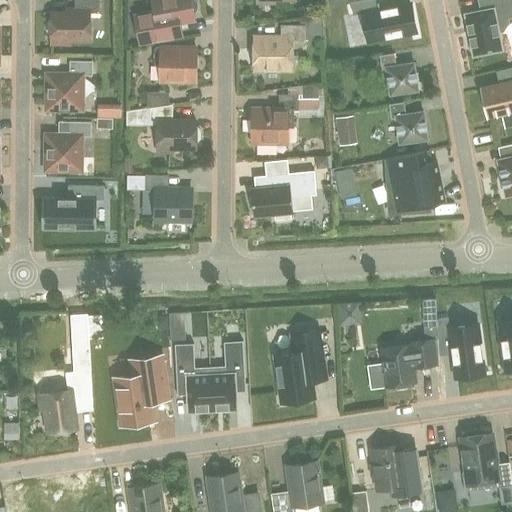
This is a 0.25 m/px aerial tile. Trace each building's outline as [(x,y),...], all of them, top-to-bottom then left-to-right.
[(48,22),(48,30),(52,34),(52,40),(72,40),(90,40),(90,17),(90,9),(100,10),(100,0),(84,0),(85,9),(75,9),(75,12),(52,12),(52,17),(52,18),(48,22)] [(152,0),(155,12),(135,16),(140,42),(182,34),(180,21),(194,19),(193,13),(196,10),(198,6),(197,2),(195,0),(152,0)] [(378,0),(356,0),(351,1),(354,14),(363,12),(368,39),(415,30),(410,3),(392,6),(380,9),(378,0)] [(507,17),(511,16),(511,0),(478,0),(481,10),(467,13),(465,13),(465,15),(466,15),(473,53),(473,55),(475,54),(479,53),(500,49),(502,49),(502,47),(501,47),(498,31),(503,30),(508,22),(507,17)] [(324,18),(308,18),(308,27),(315,34),(324,34),(324,18)] [(254,38),(254,68),(292,68),(292,39),(306,39),(306,25),(282,25),(282,38),(254,38)] [(196,80),(197,49),(155,48),(154,65),(160,65),(160,79),(196,80)] [(390,94),(418,90),(414,62),(395,65),(393,53),(381,55),(383,68),(386,67),(390,94)] [(364,58),(352,60),(353,70),(365,68),(364,58)] [(70,74),(47,73),(47,109),(82,109),(83,75),(92,75),(93,61),(70,60),(70,74)] [(511,81),(481,88),(487,116),(511,109),(511,81)] [(318,84),(303,86),(302,96),(318,96),(318,84)] [(169,104),(169,92),(150,92),(150,107),(169,104)] [(280,110),(261,110),(252,110),(252,119),(249,119),(249,131),(252,131),(252,140),(294,141),(294,110),(298,110),(298,94),(280,94),(280,110)] [(427,139),(423,111),(405,114),(403,102),(390,104),(392,117),(396,116),(399,143),(427,139)] [(145,108),(127,110),(127,122),(144,122),(145,108)] [(352,115),(337,117),(339,132),(354,130),(352,115)] [(97,117),(97,127),(112,127),(113,118),(97,117)] [(196,126),(196,120),(158,120),(158,151),(173,151),(173,148),(196,148),(196,142),(200,138),(200,130),(196,126)] [(46,169),(81,170),(82,135),(91,136),(91,121),(59,121),(58,134),(46,134),(46,169)] [(436,160),(428,162),(426,150),(386,158),(397,211),(429,209),(429,205),(444,201),(436,160)] [(327,154),(315,156),(316,163),(321,167),(328,167),(328,164),(327,154)] [(511,155),(497,159),(506,195),(511,194),(511,155)] [(288,158),(289,169),(314,167),(314,156),(288,158)] [(350,166),(334,170),(340,195),(356,191),(350,166)] [(291,212),(293,211),(291,196),(316,194),(314,170),(258,175),(259,187),(251,188),(254,215),(274,213),(275,219),(291,218),(291,212)] [(145,174),(145,189),(156,189),(156,188),(156,174),(145,174)] [(45,198),(45,226),(93,227),(93,199),(104,199),(104,186),(68,186),(68,199),(45,198)] [(155,219),(159,219),(169,219),(172,221),(179,221),(182,219),(191,219),(192,189),(168,189),(156,188),(156,189),(155,219)] [(385,365),(370,368),(373,387),(387,385),(393,384),(398,388),(406,387),(409,382),(415,381),(413,368),(439,363),(439,356),(437,322),(435,298),(422,299),(425,340),(408,342),(408,344),(382,348),(385,365)] [(339,323),(362,322),(360,300),(338,301),(339,323)] [(240,309),(226,309),(227,323),(241,322),(240,309)] [(102,314),(88,315),(89,338),(103,337),(102,314)] [(154,315),(154,323),(161,328),(167,328),(167,315),(154,315)] [(448,318),(437,319),(439,356),(453,354),(454,366),(456,375),(483,372),(477,324),(449,327),(448,318)] [(511,318),(499,321),(506,369),(511,367),(511,318)] [(314,397),(311,380),(326,378),(319,330),(292,334),(295,351),(275,354),(282,402),(314,397)] [(185,331),(171,332),(171,339),(185,339),(185,331)] [(225,365),(210,366),(212,409),(213,409),(235,408),(236,408),(235,391),(246,391),(243,340),(224,341),(225,365)] [(194,343),(175,344),(177,394),(188,394),(189,411),(190,411),(190,410),(212,409),(210,366),(195,367),(194,343)] [(75,372),(66,373),(68,390),(71,390),(72,400),(92,397),(90,347),(74,347),(75,372)] [(133,374),(114,377),(121,425),(155,420),(152,401),(150,385),(166,382),(161,355),(140,358),(132,359),(130,359),(131,361),(133,374)] [(68,390),(39,394),(41,404),(42,409),(45,409),(47,422),(48,431),(54,430),(59,434),(67,432),(70,428),(76,427),(72,400),(71,390),(68,390)] [(10,422),(10,439),(18,439),(18,422),(10,422)] [(511,483),(499,486),(496,463),(491,432),(461,437),(466,471),(462,472),(465,491),(499,486),(501,503),(511,501),(511,483)] [(400,445),(372,449),(374,465),(378,489),(390,487),(391,495),(421,491),(415,447),(401,449),(400,445)] [(317,461),(287,465),(293,505),(322,501),(317,461)] [(238,472),(208,477),(212,511),(242,511),(243,511),(261,509),(259,491),(241,494),(238,472)] [(129,488),(132,511),(162,511),(159,484),(129,488)] [(434,490),(436,511),(456,510),(454,489),(434,490)] [(369,511),(366,490),(352,492),(354,511),(369,511)] [(71,511),(100,511),(97,492),(70,496),(71,511)] [(45,511),(44,500),(16,504),(17,511),(45,511)]
